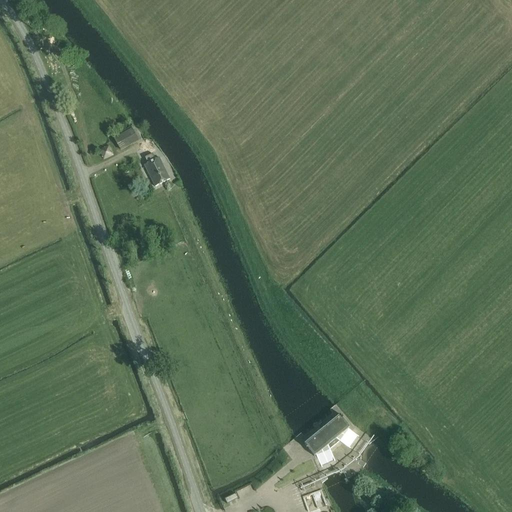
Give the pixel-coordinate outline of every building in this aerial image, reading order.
[(131,129),(114,138),(121,152),(138,141),(131,129)] [(169,180),(158,159),(155,161),(152,155),(144,158),(148,164),(144,166),(155,187),(169,180)] [(349,427),(339,416),(330,423),(311,438),(303,444),(313,457),(321,450),(339,435),(349,427)] [(375,432),(383,437),(388,430),(381,425),(375,432)] [(237,495),(226,500),(227,504),(239,500),(237,495)]
